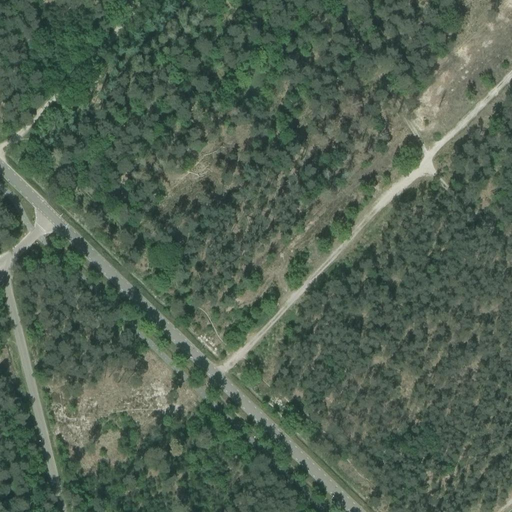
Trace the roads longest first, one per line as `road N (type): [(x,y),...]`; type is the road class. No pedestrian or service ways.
road 1 (tertiary): [(353,511),(53,219)]
road 2 (track): [(423,156),(216,380)]
road 3 (unclassified): [(60,511),(0,265)]
road 4 (track): [(149,0),(15,141)]
